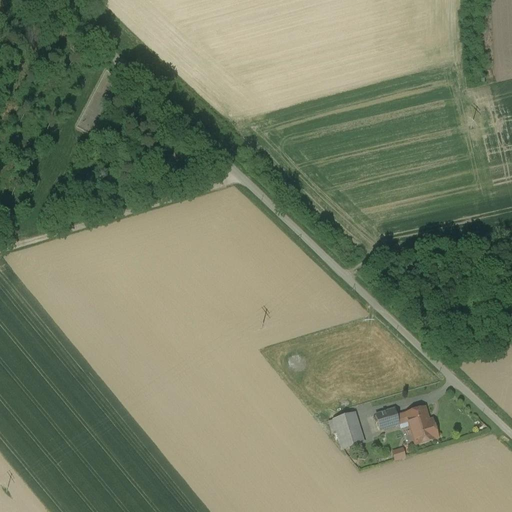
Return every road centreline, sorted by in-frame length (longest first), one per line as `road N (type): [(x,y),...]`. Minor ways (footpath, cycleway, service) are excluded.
road 1 (unclassified): [(59,0),(511,434)]
road 2 (track): [(0,248),(241,174)]
road 3 (unknown): [(337,502),(321,466),(435,363)]
road 4 (track): [(341,273),(511,232)]
